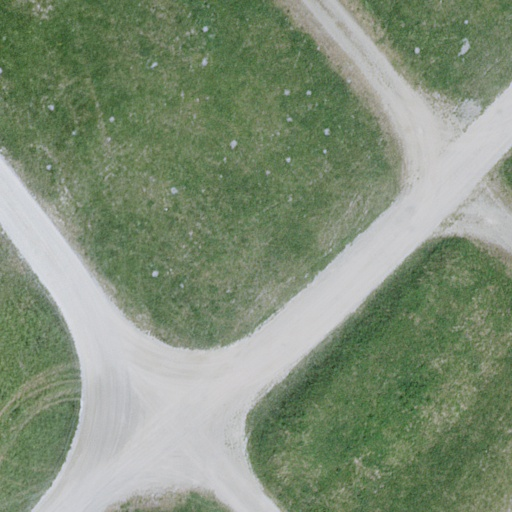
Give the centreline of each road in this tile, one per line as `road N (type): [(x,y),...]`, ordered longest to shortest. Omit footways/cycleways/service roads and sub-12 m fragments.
road 1 (track): [(511,130),(186,433),(83,511)]
road 2 (track): [(319,0),(511,227)]
road 3 (track): [(186,433),(0,203)]
